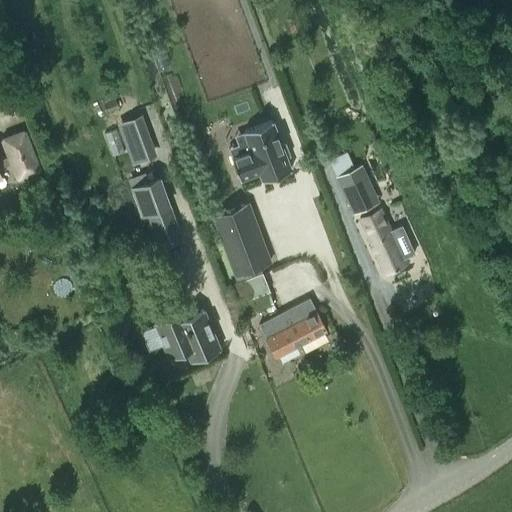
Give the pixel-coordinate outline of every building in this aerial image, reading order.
[(295,15),(287,18),(292,31),(300,27),(295,15)] [(115,99),(105,104),(109,113),(119,109),(115,99)] [(135,118),(119,123),(133,163),(149,157),(135,118)] [(281,144),(272,120),(243,130),(251,150),(231,157),(239,179),(259,172),(262,180),(290,170),(285,156),(289,155),(285,143),(281,144)] [(0,167),(11,164),(16,178),(38,170),(25,133),(3,141),(8,156),(0,159),(0,167)] [(414,143),(404,150),(409,158),(419,152),(414,143)] [(352,211),(372,202),(360,176),(340,185),(352,211)] [(182,237),(169,203),(160,177),(132,187),(142,215),(148,212),(160,245),(182,237)] [(234,274),(269,261),(247,202),(212,215),(234,274)] [(391,235),(383,219),(380,211),(359,221),(385,274),(405,265),(402,260),(413,254),(402,230),(391,235)] [(261,274),(242,282),(249,300),(268,291),(261,274)] [(268,291),(249,300),(253,311),(272,303),(268,291)] [(279,313),(296,346),(324,330),(307,298),(279,313)] [(249,300),(240,304),(244,314),(253,311),(249,300)] [(185,315),(182,309),(154,320),(168,357),(186,349),(190,360),(219,348),(203,308),(185,315)] [(296,346),(279,313),(258,324),(275,356),(296,346)] [(321,361),(311,367),(316,376),(326,371),(321,361)]
